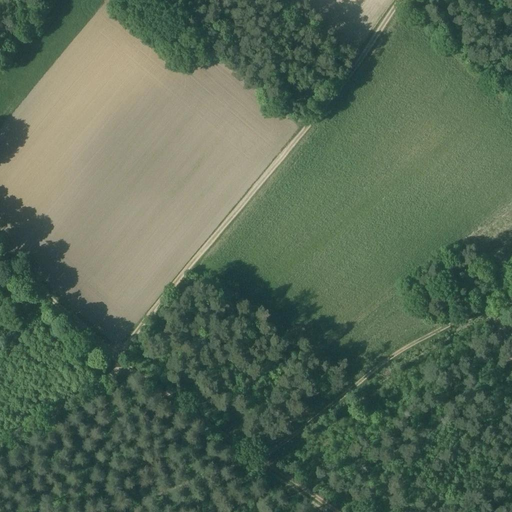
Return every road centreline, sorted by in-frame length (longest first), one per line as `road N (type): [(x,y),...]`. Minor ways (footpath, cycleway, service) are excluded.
road 1 (track): [(117,356),(411,0)]
road 2 (track): [(511,264),(257,458)]
road 3 (track): [(117,356),(257,458)]
road 4 (track): [(0,252),(117,356)]
road 5 (track): [(0,439),(106,377),(117,356)]
